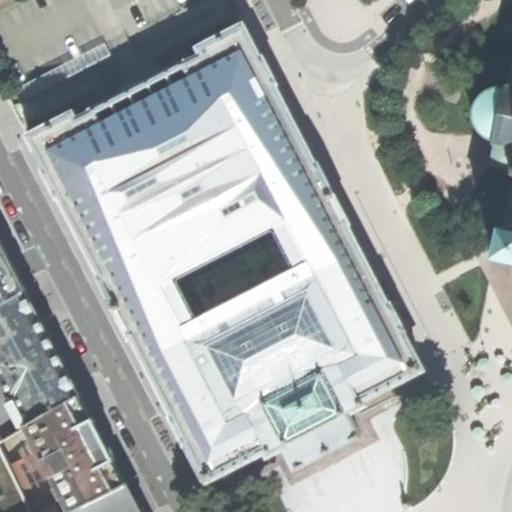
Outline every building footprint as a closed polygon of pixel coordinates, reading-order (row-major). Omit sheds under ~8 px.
[(188,446),(207,483),(266,452),(269,456),(285,448),(296,469),(329,451),(361,435),(351,414),(368,405),(365,401),(424,370),(405,334),(407,331),(392,303),(390,304),(351,226),(352,225),(320,162),(318,163),(277,84),(279,83),(265,56),(264,57),(246,23),(199,47),(202,55),(190,62),(187,61),(94,109),(94,112),(80,119),(76,112),(28,137),(45,169),(43,171),(59,200),(61,199),(100,276),(99,278),(123,326),(131,341),(134,340),(173,416),(171,419),(186,447),(188,446)] [(500,226),(493,260),(511,263),(511,64),(508,84),(508,86),(497,86),(490,87),(482,92),(476,100),(473,109),(472,118),(474,125),(478,132),(480,134),(485,139),(495,143),(494,145),(489,167),(511,171),(510,177),(511,176),(511,188),(508,187),(506,195),(511,196),(509,207),(504,206),(502,214),(507,215),(505,227),(500,226)] [(0,307),(26,292),(0,241),(0,307)] [(0,307),(0,370),(28,426),(80,396),(54,346),(26,292),(0,307)] [(0,443),(28,426),(0,370),(0,443)] [(63,494),(72,511),(127,485),(103,439),(80,396),(28,426),(39,449),(63,494)] [(39,449),(8,466),(30,511),(35,511),(56,501),(63,494),(39,449)] [(0,511),(71,511),(72,511),(63,494),(56,501),(35,511),(30,511),(8,466),(0,450),(0,511)] [(140,511),(137,504),(127,485),(72,511),(71,511),(140,511)]
